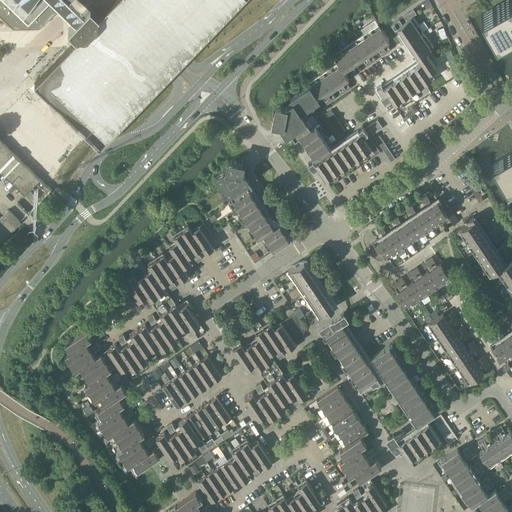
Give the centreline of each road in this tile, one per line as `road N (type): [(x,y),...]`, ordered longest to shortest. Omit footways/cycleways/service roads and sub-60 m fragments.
road 1 (residential): [(493,387),(461,407),(334,237)]
road 2 (tertiary): [(4,325),(69,230),(121,191)]
road 3 (tertiary): [(95,161),(71,204),(0,286)]
road 4 (residential): [(327,229),(234,111)]
road 5 (residential): [(204,311),(327,229)]
road 6 (residential): [(204,311),(190,288),(179,288),(115,336),(100,313)]
road 7 (tertiary): [(198,83),(154,129),(95,161)]
road 8 (tertiary): [(292,0),(198,83)]
road 9 (tertiary): [(121,191),(207,102)]
road 10 (tertiary): [(223,89),(308,0)]
road 11 (residential): [(442,0),(504,103)]
road 12 (residential): [(134,379),(159,416),(226,382)]
